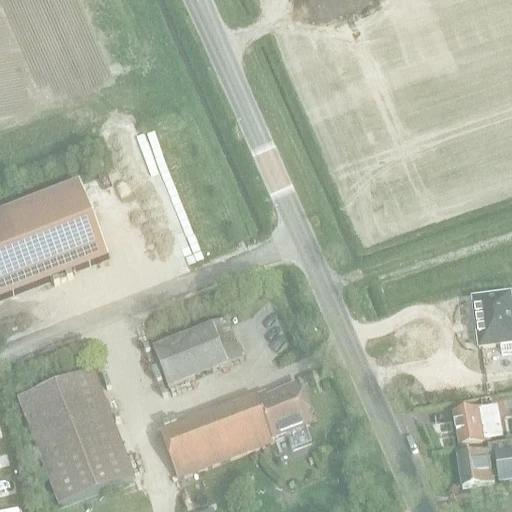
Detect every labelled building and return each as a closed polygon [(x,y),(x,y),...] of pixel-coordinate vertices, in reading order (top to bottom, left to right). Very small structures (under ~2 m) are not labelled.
[(0,214),(0,301),(109,259),(79,184),(0,214)] [(511,306),(510,294),(472,299),(478,350),(484,350),(486,371),(485,371),(485,376),(488,375),(489,387),(488,387),(488,391),(511,388),(511,368),(498,370),(495,347),(502,347),(503,354),(511,353),(511,306)] [(226,318),(153,346),(168,386),(241,357),(226,318)] [(19,400),(59,508),(135,480),(95,372),(19,400)] [(274,442),(315,426),(301,387),(259,403),(258,399),(161,435),(178,481),(275,445),(274,442)] [(454,416),(459,448),(490,443),(486,412),(454,416)] [(511,443),(491,447),(491,452),(458,456),(462,492),(496,487),(493,466),(498,465),(501,486),(511,484),(511,443)]
